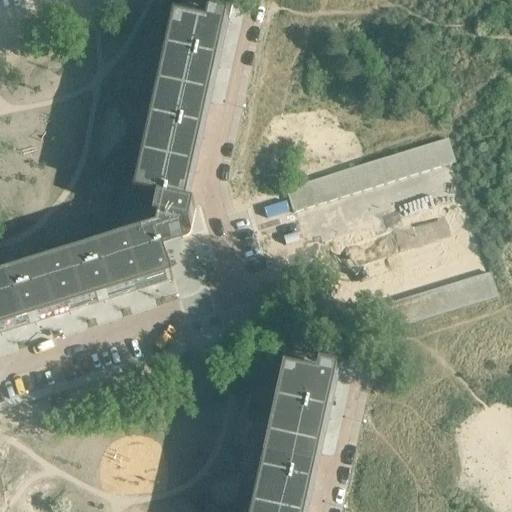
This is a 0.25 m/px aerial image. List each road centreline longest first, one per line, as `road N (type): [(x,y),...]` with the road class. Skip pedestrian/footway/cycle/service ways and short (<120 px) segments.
road 1 (residential): [(212,313),(207,197),(245,33)]
road 2 (residential): [(0,399),(198,331),(212,313)]
road 3 (unclassified): [(324,270),(458,223)]
road 4 (residential): [(327,511),(352,391)]
